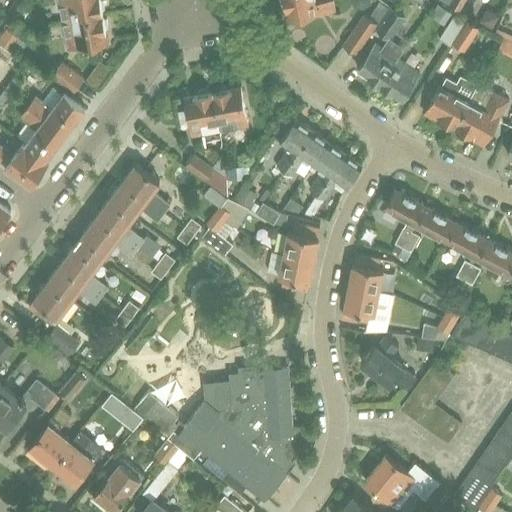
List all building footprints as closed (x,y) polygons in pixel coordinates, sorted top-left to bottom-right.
[(58,0),(63,21),(103,13),(103,9),(105,6),(103,0),(58,0)] [(315,0),(281,0),(282,3),(285,5),(289,18),(336,9),(334,0),(324,0),(315,2),(315,0)] [(451,0),(449,4),(460,10),(465,0),(451,0)] [(450,12),(435,2),(427,14),(442,24),(450,12)] [(359,68),(381,83),(398,57),(404,48),(389,38),(404,17),(389,7),(374,28),(389,38),(383,47),(376,42),(359,68)] [(374,28),(379,21),(366,12),(344,43),(357,52),(374,28)] [(63,21),(66,38),(68,49),(109,42),(106,28),(108,25),(107,18),(104,17),(103,13),(63,21)] [(451,44),(453,41),(468,20),(466,19),(458,13),(441,38),(451,44)] [(468,20),(453,41),(463,48),(479,25),(468,20)] [(0,35),(0,42),(5,46),(8,48),(17,37),(5,28),(0,35)] [(14,52),(8,48),(5,46),(0,53),(0,55),(8,61),(14,52)] [(398,57),(381,83),(402,98),(420,72),(398,57)] [(73,92),(83,79),(60,62),(51,76),(73,92)] [(5,87),(13,93),(23,80),(15,74),(5,87)] [(438,115),(456,125),(478,84),(460,74),(456,82),(446,76),(441,84),(439,83),(428,104),(440,111),(438,115)] [(479,82),(478,84),(456,125),(474,134),(476,130),(488,137),(509,98),(479,82)] [(218,119),(220,130),(249,125),(241,84),(227,87),(225,85),(218,86),(217,89),(213,90),(218,119)] [(0,103),(4,106),(13,93),(5,87),(0,94),(0,103)] [(218,119),(213,90),(209,90),(206,88),(200,89),(198,92),(184,95),(192,135),(203,133),(201,123),(218,119)] [(51,108),(36,97),(30,104),(49,119),(63,131),(65,132),(85,106),(64,91),(51,108)] [(30,104),(24,112),(43,127),(31,144),(47,156),(65,132),(63,131),(49,119),(30,104)] [(289,146),(277,164),(284,170),(313,129),(295,117),(280,140),(289,146)] [(313,163),(329,140),(313,129),(284,170),(292,175),(304,157),(313,163)] [(317,192),(346,151),(329,140),(313,163),(322,169),(310,187),(317,192)] [(47,156),(31,144),(21,157),(9,148),(7,151),(1,146),(0,147),(0,159),(12,169),(30,183),(48,159),(46,158),(47,156)] [(312,200),(320,206),(337,180),(347,186),(363,163),(346,151),(317,192),(312,200)] [(215,165),(227,174),(224,152),(215,165)] [(213,166),(195,153),(187,164),(205,177),(213,166)] [(163,211),(169,203),(152,190),(160,180),(136,162),(135,163),(123,180),(163,211)] [(228,177),(215,167),(207,179),(229,194),(228,177)] [(141,205),(158,218),(163,211),(123,180),(110,197),(134,215),(141,205)] [(258,193),(244,184),(236,198),(251,206),(258,193)] [(412,230),(416,222),(426,203),(395,186),(385,206),(408,218),(395,241),(403,246),(412,230)] [(304,204),(292,196),(285,206),(299,210),(304,204)] [(138,246),(144,237),(127,224),(134,215),(110,197),(97,214),(138,246)] [(0,222),(11,208),(0,199),(0,222)] [(256,212),(273,221),(280,211),(264,200),(256,212)] [(314,214),(320,206),(312,200),(304,211),(314,214)] [(260,205),(254,201),(250,208),(256,211),(260,205)] [(230,209),(222,203),(215,213),(223,219),(230,209)] [(446,239),(457,220),(426,203),(416,222),(446,239)] [(223,219),(215,213),(208,222),(216,228),(223,219)] [(114,241),(132,254),(138,246),(97,214),(82,234),(94,243),(87,252),(99,261),(101,258),(114,241)] [(184,228),(194,234),(200,225),(191,218),(184,228)] [(477,256),(488,236),(457,220),(446,239),(477,256)] [(284,252),(314,258),(318,237),(318,236),(320,227),(294,222),(292,231),(288,230),(284,252)] [(233,243),(209,225),(202,234),(226,253),(233,243)] [(194,234),(184,228),(177,237),(187,244),(194,234)] [(412,230),(403,246),(411,250),(420,235),(412,230)] [(94,243),(82,234),(77,240),(61,262),(102,294),(108,285),(91,272),(99,261),(87,252),(94,243)] [(511,249),(488,236),(477,256),(508,272),(511,265),(511,249)] [(159,261),(168,268),(175,259),(166,252),(159,261)] [(310,279),(314,258),(284,252),(279,274),(284,275),(282,284),(307,289),(309,280),(310,280),(310,279)] [(348,284),(378,290),(383,268),(379,267),(381,258),(355,252),(353,262),(353,261),(352,263),(353,263),(348,284)] [(464,278),(472,262),(464,258),(456,274),(464,278)] [(168,268),(159,261),(152,270),(161,278),(168,268)] [(71,298),(78,289),(96,302),(102,294),(61,262),(48,280),(71,298)] [(472,262),(464,278),(472,282),(481,266),(472,262)] [(57,315),(58,316),(71,298),(48,280),(35,296),(34,297),(35,298),(29,305),(52,322),(57,315)] [(374,312),(378,290),(348,284),(344,304),(343,304),(343,306),(344,306),(342,315),(368,320),(370,311),(374,312)] [(129,300),(122,309),(132,316),(139,307),(129,300)] [(460,312),(450,306),(444,316),(454,322),(460,312)] [(125,326),(132,316),(122,309),(115,318),(125,326)] [(467,341),(477,319),(464,313),(450,333),(467,341)] [(454,322),(444,316),(438,326),(448,332),(454,322)] [(480,347),(490,324),(477,319),(467,341),(480,347)] [(444,339),(448,332),(438,326),(423,320),(421,335),(444,339)] [(492,352),(502,329),(490,324),(480,347),(492,352)] [(77,341),(56,325),(46,337),(68,353),(77,341)] [(504,358),(511,339),(511,333),(502,329),(492,352),(504,358)] [(405,366),(391,355),(399,345),(386,334),(378,345),(375,343),(361,360),(391,384),(397,377),(410,387),(417,378),(404,367),(405,366)] [(0,387),(4,383),(0,380),(0,365),(3,362),(2,361),(14,347),(2,337),(0,340),(0,387)] [(432,350),(434,339),(418,337),(417,348),(432,350)] [(427,368),(446,382),(453,373),(434,359),(427,368)] [(305,423),(292,424),(288,366),(265,367),(265,369),(230,371),(232,403),(219,410),(206,399),(184,425),(179,421),(168,436),(180,446),(189,453),(194,457),(203,447),(265,497),(287,471),(283,468),(279,465),(282,462),(284,459),(287,461),(305,440),(306,435),(305,423)] [(440,392),(446,382),(427,368),(421,378),(440,392)] [(58,391),(63,396),(68,400),(85,379),(75,370),(58,391)] [(4,383),(0,387),(0,421),(7,427),(31,397),(45,407),(57,393),(37,377),(21,397),(4,383)] [(433,401),(440,392),(421,378),(414,386),(425,394),(433,401)] [(411,414),(425,394),(414,386),(400,406),(411,414)] [(133,406),(145,417),(164,432),(175,418),(178,414),(147,389),(133,406)] [(434,401),(433,401),(425,394),(411,414),(420,420),(434,401)] [(430,427),(444,408),(434,401),(420,420),(430,427)] [(72,413),(63,406),(61,405),(47,422),(48,423),(30,446),(53,464),(72,440),(58,430),(72,413)] [(121,447),(145,417),(133,406),(108,437),(121,447)] [(439,434),(453,415),(444,408),(430,427),(439,434)] [(439,434),(448,441),(461,421),(453,415),(439,434)] [(511,434),(511,417),(509,416),(501,427),(511,434)] [(511,434),(501,427),(494,438),(511,450),(511,434)] [(103,446),(92,438),(82,429),(73,441),(72,440),(53,464),(75,482),(93,459),(95,460),(101,452),(100,450),(103,446)] [(180,446),(169,437),(155,454),(167,463),(180,446)] [(506,463),(511,455),(511,450),(494,438),(486,449),(506,463)] [(506,463),(486,449),(478,460),(499,474),(506,463)] [(387,454),(365,480),(389,498),(399,506),(414,488),(426,497),(439,481),(416,462),(408,471),(387,454)] [(169,460),(144,491),(153,498),(178,467),(169,460)] [(491,485),(499,474),(478,460),(471,471),(491,485)] [(132,491),(140,481),(116,462),(108,472),(110,473),(93,495),(102,503),(101,503),(112,511),(130,489),(132,491)] [(484,496),(491,485),(471,471),(463,482),(484,496)] [(475,509),(484,496),(463,482),(454,495),(475,509)] [(492,486),(485,496),(495,503),(502,493),(492,486)] [(247,511),(225,494),(210,511),(247,511)] [(376,511),(354,494),(344,507),(343,506),(338,511),(376,511)] [(485,496),(479,506),(487,511),(488,511),(495,503),(485,496)] [(169,511),(153,498),(142,511),(141,511),(179,511),(176,511),(175,511),(169,511)]
